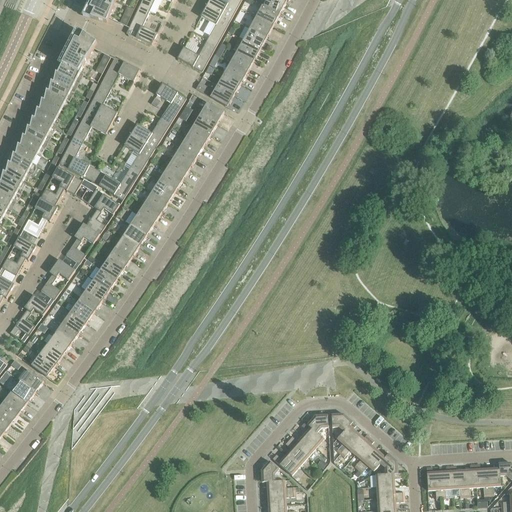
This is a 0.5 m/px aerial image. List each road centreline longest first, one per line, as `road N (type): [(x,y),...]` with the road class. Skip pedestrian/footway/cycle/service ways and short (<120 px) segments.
road 1 (secondary): [(80,511),(234,307),(345,130),(412,0)]
road 2 (secondary): [(397,0),(264,232),(164,385),(67,511)]
road 3 (residential): [(0,478),(182,227),(314,0)]
road 4 (residential): [(0,154),(70,20)]
road 5 (residential): [(252,511),(250,468),(301,407),(326,402)]
road 6 (residential): [(76,207),(0,327)]
